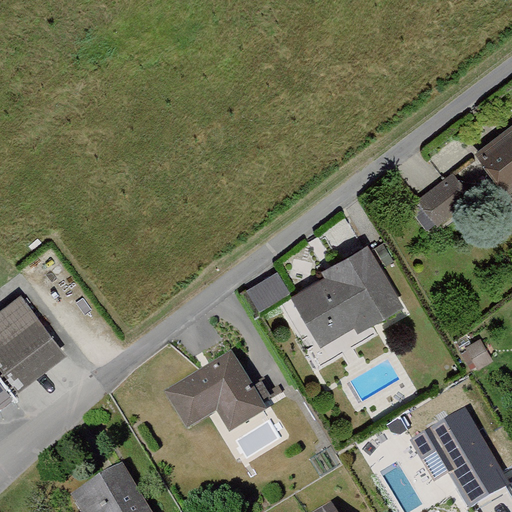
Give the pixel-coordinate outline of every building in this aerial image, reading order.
[(511,190),(511,130),(475,157),(504,196),(511,190)] [(461,201),(443,182),(415,207),(433,227),(461,201)] [(320,282),(286,301),(310,346),(350,324),(355,333),(395,311),(361,248),(315,273),(320,282)] [(281,271),(248,284),(257,307),(290,294),(281,271)] [(16,300),(0,311),(0,395),(2,398),(58,356),(16,300)] [(226,360),(163,397),(183,431),(213,413),(225,433),(258,414),(226,360)] [(458,418),(407,447),(431,488),(447,479),(465,511),(467,511),(501,493),(458,418)] [(139,511),(114,472),(69,500),(76,511),(139,511)] [(339,511),(333,500),(310,511),(339,511)]
